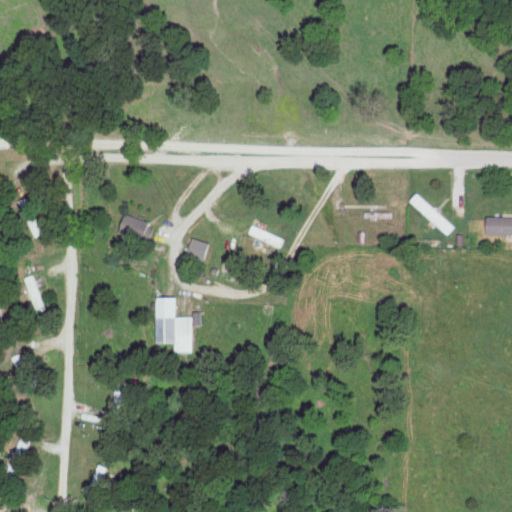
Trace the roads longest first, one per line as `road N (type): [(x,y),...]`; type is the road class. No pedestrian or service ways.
road 1 (residential): [(511,159),(431,158),(409,166),(0,162)]
road 2 (residential): [(74,162),(65,511)]
